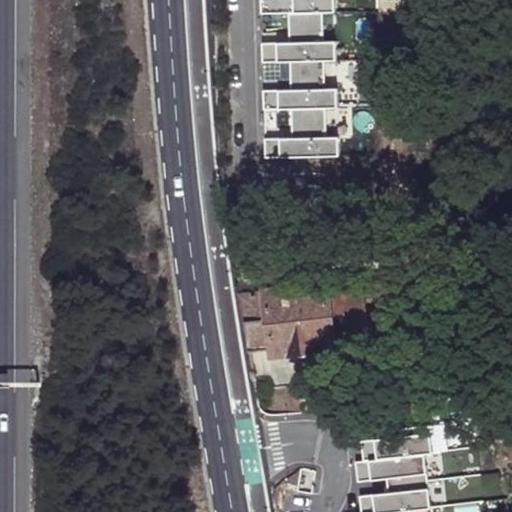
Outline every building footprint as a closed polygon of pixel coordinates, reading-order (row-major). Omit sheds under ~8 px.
[(261,0),(262,14),(289,13),(290,43),(263,43),(263,62),(291,61),(291,90),(264,91),(264,110),(292,109),(293,138),(265,139),(266,158),(340,156),(339,137),(327,137),(326,108),(338,108),(338,89),(326,89),(325,61),(337,61),(337,42),(324,42),(323,12),(336,12),(335,0),(261,0)] [(328,282),(238,293),(243,325),(267,323),(272,351),(273,355),(334,346),(334,336),(367,331),(365,314),(396,310),(393,279),(329,286),(328,282)] [(267,323),(243,325),(248,355),(272,351),(267,323)] [(444,423),(429,425),(432,453),(424,454),(431,508),(446,506),(439,452),(447,451),(444,423)] [(429,425),(389,430),(390,438),(361,442),(363,462),(355,463),(357,482),(386,479),(388,493),(359,497),(361,511),(411,511),(412,511),(427,509),(431,508),(424,454),(432,453),(429,425)]
